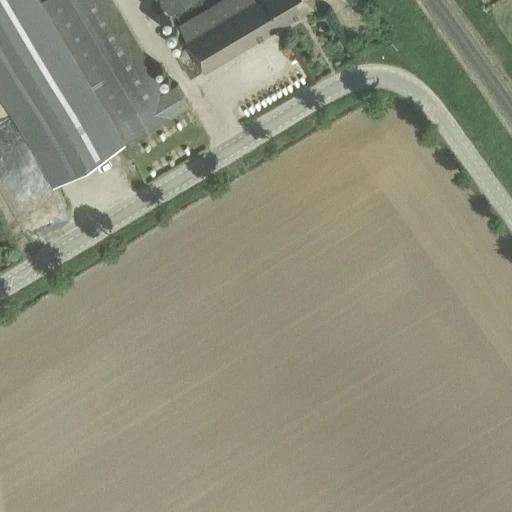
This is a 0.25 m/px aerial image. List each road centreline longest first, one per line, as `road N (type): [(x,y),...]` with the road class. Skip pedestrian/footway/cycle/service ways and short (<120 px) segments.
road 1 (unclassified): [(0,293),(362,76)]
road 2 (unclassified): [(511,216),(439,113),(407,84),(362,76)]
road 3 (unknown): [(221,157),(127,0)]
